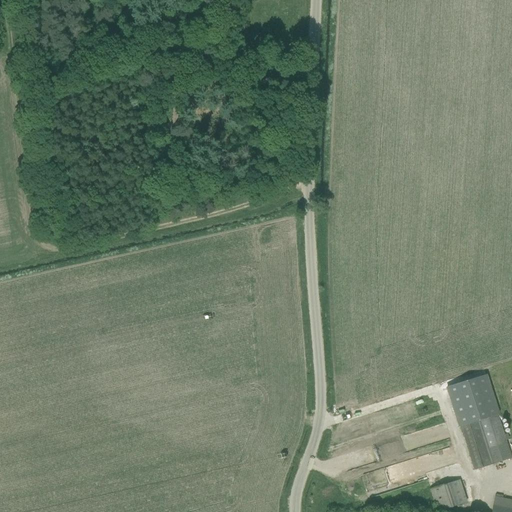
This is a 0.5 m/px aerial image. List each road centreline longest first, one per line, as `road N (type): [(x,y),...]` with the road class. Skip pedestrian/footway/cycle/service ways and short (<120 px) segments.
road 1 (unclassified): [(295,511),(320,403),(306,197),(313,0)]
road 2 (track): [(307,188),(51,249),(35,240),(0,43)]
